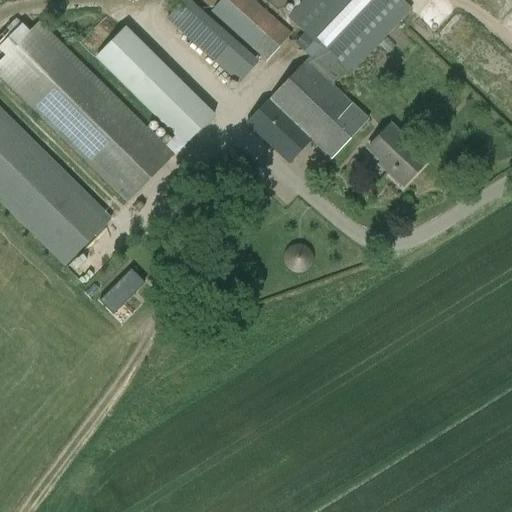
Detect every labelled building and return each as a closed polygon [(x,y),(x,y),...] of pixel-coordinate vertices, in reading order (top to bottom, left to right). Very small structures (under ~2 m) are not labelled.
[(239,86),(258,63),(187,0),(184,0),(166,21),(239,86)] [(266,64),(293,34),(254,0),(223,0),(210,14),(266,64)] [(349,77),(411,10),(400,0),(304,0),(287,19),(319,49),(327,57),(349,77)] [(40,21),(0,62),(0,77),(127,202),(175,153),(40,21)] [(214,115),(125,27),(96,57),(184,145),(214,115)] [(327,57),(319,49),(246,124),(289,166),(311,142),(332,162),(370,120),(333,86),(344,74),(327,57)] [(0,203),(64,267),(110,220),(0,111),(0,203)] [(403,187),(427,162),(390,127),(369,149),(384,164),(381,167),(403,187)] [(229,197),(254,173),(233,150),(207,175),(229,197)] [(284,252),(282,257),(282,263),(284,268),(287,272),(291,274),(296,275),(301,275),(306,273),(310,269),(312,265),(313,260),(312,255),(310,250),(306,247),(301,245),(296,244),(291,245),(287,248),(284,252)] [(131,256),(94,294),(109,308),(145,270),(131,256)]
